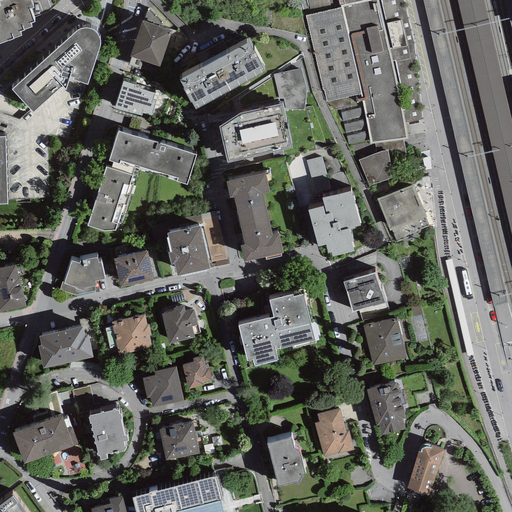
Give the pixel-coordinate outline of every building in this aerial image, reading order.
[(0,0),(0,1),(0,2),(0,1),(0,39),(21,31),(19,27),(31,23),(30,19),(34,18),(29,5),(33,3),(31,0),(0,0)] [(330,111),(363,103),(364,107),(370,139),(371,145),(375,144),(403,140),(407,139),(405,123),(422,119),(416,61),(403,0),(307,0),(311,15),(306,16),(322,90),(325,90),(326,102),(330,111)] [(439,0),(423,0),(435,47),(449,107),(460,155),(464,174),(495,306),(509,303),(505,286),(439,0)] [(511,124),(483,0),(458,0),(511,230),(511,124)] [(172,30),(142,20),(130,56),(160,66),(172,30)] [(76,31),(11,90),(32,112),(63,87),(65,90),(69,79),(87,84),(100,45),(100,42),(99,38),(98,34),(95,31),(92,29),(89,28),(84,28),(80,29),(76,31)] [(248,42),(214,60),(230,91),(265,72),(261,65),(262,64),(254,51),(253,51),(248,42)] [(196,110),(230,91),(214,60),(179,80),(184,88),(182,89),(190,103),(191,102),(196,110)] [(302,68),(273,74),(279,99),(283,99),(285,109),(304,110),(307,91),(302,68)] [(136,85),(123,81),(115,108),(141,116),(143,111),(152,114),(156,104),(152,103),(155,93),(135,87),(136,85)] [(219,126),(227,163),(292,148),(284,114),(282,104),(280,104),(240,113),(219,126)] [(364,107),(340,113),(348,145),(370,139),(364,107)] [(196,155),(118,130),(108,160),(113,162),(134,168),(186,185),(196,155)] [(405,160),(403,140),(375,144),(376,154),(382,152),(388,151),(390,162),(405,160)] [(376,154),(358,161),(370,187),(392,178),(389,170),(391,169),(390,162),(388,151),(382,152),(376,154)] [(322,156),(306,160),(315,193),(330,189),(322,156)] [(127,194),(134,168),(113,162),(110,169),(106,167),(87,226),(103,231),(114,231),(123,205),(126,206),(130,195),(127,194)] [(233,197),(239,221),(268,214),(263,194),(270,192),(265,173),(226,182),(230,198),(233,197)] [(414,185),(377,199),(389,231),(392,230),(397,241),(419,233),(420,231),(420,230),(429,226),(426,218),(427,217),(414,185)] [(324,206),(308,210),(318,247),(326,245),(328,254),(331,253),(332,257),(354,252),(353,247),(354,247),(353,241),(350,230),(355,229),(355,227),(361,226),(354,203),(356,202),(354,196),(353,196),(352,191),(322,199),(324,206)] [(184,218),(187,229),(200,226),(203,225),(211,263),(227,259),(216,211),(184,218)] [(273,234),(268,214),(239,221),(244,245),(240,246),(244,262),(284,253),(279,233),(273,234)] [(187,229),(167,234),(171,252),(168,253),(171,265),(174,264),(177,276),(210,269),(200,226),(187,229)] [(148,252),(114,260),(121,288),(155,280),(148,252)] [(79,263),(71,261),(64,282),(62,282),(59,290),(76,295),(95,291),(94,286),(96,286),(95,281),(105,279),(101,262),(98,263),(97,257),(80,261),(79,263)] [(17,265),(0,268),(0,312),(26,306),(17,265)] [(376,272),(343,282),(352,313),(386,302),(376,272)] [(292,295),(270,300),(274,317),(238,326),(247,362),(253,360),(254,366),(278,360),(275,348),(279,347),(280,349),(292,346),(293,350),(316,344),(302,290),(292,292),(292,295)] [(169,344),(195,337),(192,327),(198,325),(194,309),(186,311),(184,305),(173,308),(173,311),(161,314),(169,344)] [(420,305),(410,307),(413,317),(423,314),(420,305)] [(144,315),(111,322),(119,354),(152,347),(149,335),(151,335),(149,324),(147,325),(144,315)] [(373,366),(405,358),(395,318),(363,326),(373,366)] [(82,326),(39,336),(41,346),(38,346),(43,368),(93,357),(87,334),(84,335),(82,326)] [(194,362),(182,365),(188,389),(204,385),(203,382),(212,380),(209,368),(206,369),(202,356),(193,358),(194,362)] [(176,367),(154,371),(155,376),(142,378),(146,398),(149,397),(152,408),(183,401),(176,367)] [(73,387),(77,404),(113,395),(109,378),(73,387)] [(379,426),(382,435),(405,428),(403,419),(406,418),(395,382),(366,391),(377,426),(379,426)] [(60,395),(72,391),(71,386),(42,394),(46,409),(63,403),(60,395)] [(340,408),(318,414),(320,422),(315,423),(324,458),(354,450),(349,431),(347,432),(340,408)] [(116,409),(89,416),(98,455),(99,456),(100,456),(101,461),(107,459),(106,455),(114,453),(115,454),(124,452),(124,450),(125,450),(125,449),(126,448),(126,447),(125,447),(123,442),(128,441),(127,435),(124,436),(121,420),(122,420),(121,414),(120,414),(119,410),(117,411),(116,409)] [(62,416),(12,433),(23,464),(73,447),(72,445),(78,443),(68,416),(63,418),(62,416)] [(165,461),(199,454),(193,423),(159,430),(165,461)] [(294,448),(291,438),(267,444),(279,487),(295,482),(298,484),(305,473),(299,451),(294,448)] [(417,452),(406,488),(429,496),(444,450),(429,445),(425,445),(423,445),(421,446),(420,447),(418,450),(417,452)] [(217,476),(133,497),(136,511),(222,511),(220,501),(223,501),(217,476)] [(25,511),(12,495),(0,503),(0,511),(25,511)] [(127,511),(123,495),(108,499),(110,503),(90,509),(91,511),(127,511)]
